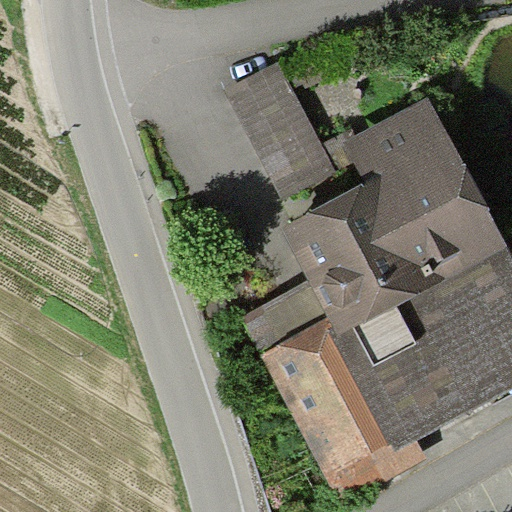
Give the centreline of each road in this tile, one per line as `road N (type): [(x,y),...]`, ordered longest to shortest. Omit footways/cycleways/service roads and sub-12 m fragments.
road 1 (secondary): [(73,44),(217,511)]
road 2 (residential): [(73,44),(371,0)]
road 3 (residential): [(381,511),(511,439)]
